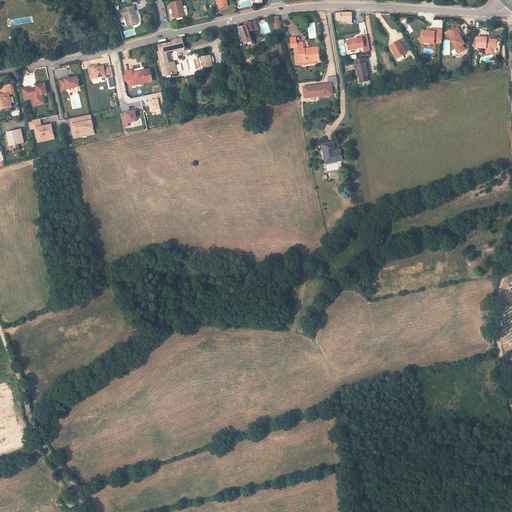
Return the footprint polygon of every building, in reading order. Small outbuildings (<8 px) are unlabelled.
[(175,17),(184,15),(181,2),(172,3),(175,17)] [(116,10),(118,18),(125,16),(127,26),(138,23),(134,5),(124,7),(124,9),(116,10)] [(352,13),(337,14),(338,20),(348,20),(348,21),(349,21),(352,21),(353,21),(352,13)] [(281,26),(279,16),(273,17),(275,27),(281,26)] [(259,29),(257,21),(247,23),(248,25),(241,27),(244,43),(253,41),(251,31),(259,29)] [(452,40),(459,54),(466,50),(463,45),(466,44),(461,35),(462,34),(459,28),(449,33),(448,32),(446,33),(447,36),(449,35),(452,40)] [(435,43),(442,43),(443,30),(431,29),(431,32),(422,31),(422,36),(419,39),(423,44),(426,41),(430,42),(430,43),(434,44),(435,43)] [(368,36),(347,38),(347,50),(363,49),(364,51),(369,51),(368,36)] [(488,37),(478,37),(477,47),(497,49),(497,40),(491,39),(488,39),(488,37)] [(186,47),(184,38),(172,41),(173,44),(159,47),(160,52),(157,53),(163,76),(178,72),(176,61),(169,63),(166,52),(186,47)] [(297,44),(296,40),(290,41),(291,47),(295,47),(298,46),(300,62),(307,61),(307,58),(313,57),(314,62),(320,61),(318,47),(305,49),(304,43),(297,44)] [(399,40),(390,46),(399,60),(405,56),(404,54),(407,52),(399,40)] [(300,62),(298,46),(295,47),(297,65),(308,63),(307,61),(300,62)] [(204,67),(213,65),(211,55),(201,57),(204,67)] [(366,58),(360,59),(361,64),(366,63),(367,67),(368,66),(366,58)] [(361,82),(369,80),(367,75),(368,75),(367,67),(366,63),(361,64),(360,59),(355,60),(359,77),(360,77),(361,82)] [(88,67),(91,79),(106,75),(106,78),(113,76),(111,66),(104,68),(104,66),(98,67),(96,68),(95,65),(88,67)] [(130,87),(153,82),(150,68),(132,72),(132,70),(125,72),(127,83),(129,82),(130,87)] [(60,80),(62,90),(79,86),(77,76),(60,80)] [(338,76),(328,78),(329,85),(329,87),(319,88),(319,86),(304,88),(305,98),(334,94),(333,86),(339,86),(338,76)] [(29,87),(22,88),(24,100),(32,98),(32,99),(34,101),(43,99),(42,94),(47,93),(45,82),(36,84),(37,87),(37,89),(29,90),(29,89),(29,87)] [(1,95),(0,95),(0,110),(12,108),(9,93),(12,93),(10,85),(3,87),(4,95),(1,95)] [(165,107),(162,92),(153,94),(154,99),(149,100),(151,112),(161,110),(161,108),(165,107)] [(128,123),(138,121),(135,110),(120,113),(123,127),(129,126),(128,123)] [(71,119),(74,135),(94,131),(91,115),(71,119)] [(37,143),(55,139),(52,123),(42,125),(41,118),(29,121),(30,130),(35,129),(37,143)] [(320,120),(316,128),(323,131),(326,123),(320,120)] [(11,145),(23,143),(20,130),(8,133),(11,145)] [(326,158),(337,157),(334,142),(323,144),(326,158)]
